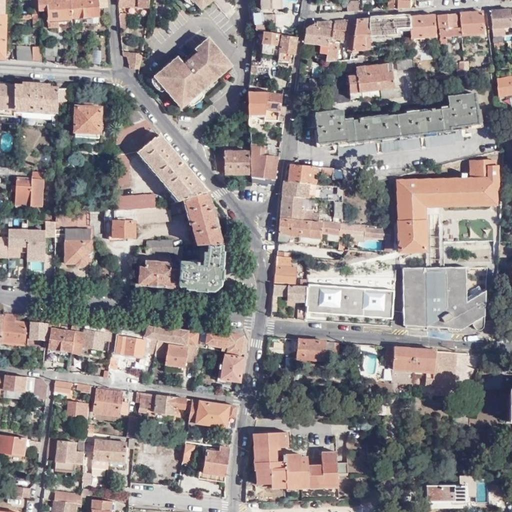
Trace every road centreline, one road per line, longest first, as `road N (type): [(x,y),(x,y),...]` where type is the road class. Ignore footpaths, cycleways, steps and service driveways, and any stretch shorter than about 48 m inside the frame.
road 1 (residential): [(0,294),(255,326)]
road 2 (residential): [(511,346),(255,326)]
road 3 (residential): [(0,369),(243,403)]
road 4 (residential): [(244,219),(273,197),(300,19)]
road 5 (residential): [(300,19),(511,3)]
road 6 (unknown): [(280,151),(378,168),(486,145)]
road 7 (unclassified): [(244,219),(117,73)]
